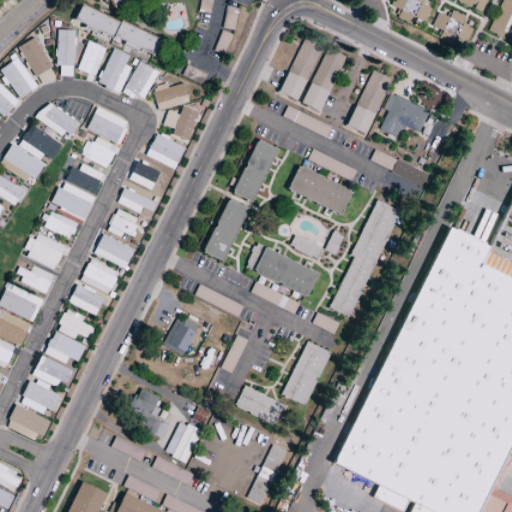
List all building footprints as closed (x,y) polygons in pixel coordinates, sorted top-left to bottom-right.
[(391,0),(389,6),(399,10),(396,16),(422,26),(429,9),(418,4),(420,0),(391,0)] [(448,0),(481,12),(485,0),(448,0)] [(501,0),(485,31),(511,45),(511,0),(507,0),(506,0),(501,0)] [(97,34),(99,30),(111,36),(117,23),(80,6),(72,22),(97,34)] [(221,29),(232,31),(237,9),(225,7),(221,29)] [(428,34),(447,43),(450,37),(464,44),(471,30),(459,24),(462,17),(451,11),(447,18),(439,14),(428,34)] [(157,38),(118,23),(111,40),(151,55),(157,38)] [(58,77),(71,77),(73,31),(55,30),(54,67),(58,67),(58,77)] [(277,95),(296,102),(320,46),(301,38),(277,95)] [(55,78),(33,39),(16,48),(38,88),(55,78)] [(95,77),(103,48),(85,43),(77,71),(95,77)] [(128,56),(111,49),(95,85),(117,94),(129,68),(124,66),(128,56)] [(343,57),(326,49),(311,79),(329,87),(343,57)] [(36,87),(15,59),(0,69),(0,77),(17,101),(36,87)] [(122,93),(142,101),(155,71),(135,63),(122,93)] [(180,76),(199,85),(204,74),(186,65),(180,76)] [(387,79),(369,71),(344,128),(362,136),(387,79)] [(182,84),(167,88),(165,85),(150,89),(157,111),(187,103),(182,84)] [(326,93),(307,85),(299,105),(318,113),(326,93)] [(0,86),(0,116),(2,118),(16,102),(0,86)] [(403,128),(417,134),(427,111),(388,94),(381,110),(385,112),(377,130),(398,140),(403,128)] [(63,132),(69,137),(77,124),(45,102),(33,119),(59,137),(63,132)] [(195,112),(180,107),(178,115),(165,112),(161,126),(172,129),(170,136),(187,141),(195,112)] [(84,132),(117,144),(126,122),(93,109),(84,132)] [(16,146),(38,161),(41,156),(49,161),(59,146),(29,126),(16,146)] [(144,158),(173,170),(182,148),(153,135),(144,158)] [(105,169),(115,148),(94,138),(92,144),(85,141),(78,157),(105,169)] [(274,149),(254,140),(230,194),(250,203),(274,149)] [(0,167),(27,185),(40,165),(9,145),(0,159),(0,167)] [(407,167),(373,151),(368,160),(374,163),(375,163),(400,174),(398,178),(420,188),(426,177),(407,168),(407,167)] [(77,171),(68,168),(62,182),(93,194),(102,174),(79,165),(77,171)] [(285,191),(339,215),(349,191),(296,167),(285,191)] [(21,192),(0,179),(0,198),(12,207),(21,192)] [(83,220),(92,197),(58,183),(49,207),(83,220)] [(140,209),(149,213),(154,203),(121,189),(115,204),(138,214),(140,209)] [(202,253),(222,262),(244,208),(224,200),(202,253)] [(328,310),(352,319),(395,210),(372,201),(350,256),(328,310)] [(105,232),(119,238),(121,233),(129,237),(137,220),(114,210),(105,232)] [(42,230),(69,239),(75,223),(47,213),(42,230)] [(448,231),(333,465),(377,486),(372,498),(399,511),(401,511),(406,502),(412,505),(408,511),(510,511),(511,509),(511,499),(494,491),(511,456),(505,453),(511,439),(511,282),(477,265),(485,249),(448,231)] [(32,242),(29,240),(21,257),(52,271),(62,247),(35,235),(32,242)] [(124,269),(132,249),(99,236),(91,256),(124,269)] [(315,273),(253,245),(242,269),(305,297),(315,273)] [(78,283),(107,295),(116,272),(87,261),(78,283)] [(28,273),(17,268),(14,275),(21,278),(18,284),(43,295),(51,277),(31,267),(28,273)] [(0,309),(31,322),(41,300),(4,285),(0,295),(0,309)] [(103,298),(74,286),(66,304),(95,316),(103,298)] [(74,335),(84,339),(89,327),(80,324),(82,317),(63,310),(54,332),(73,339),(74,335)] [(0,313),(0,339),(18,347),(28,325),(0,313)] [(196,328),(176,316),(160,346),(180,357),(196,328)] [(64,365),(66,359),(75,363),(82,347),(52,332),(42,354),(64,365)] [(328,353),(304,342),(279,396),(303,407),(328,353)] [(0,366),(4,368),(12,349),(0,344),(0,366)] [(64,385),(70,371),(38,357),(30,377),(55,387),(57,382),(64,385)] [(43,409),(51,412),(58,397),(45,391),(47,387),(28,379),(17,404),(41,415),(43,409)] [(160,436),(165,426),(153,421),(158,409),(152,407),(157,397),(137,389),(124,421),(160,436)] [(233,409),(274,425),(282,404),(241,389),(233,409)] [(46,422),(14,405),(3,427),(36,443),(46,422)] [(201,425),(207,413),(195,408),(189,420),(201,425)] [(245,499),(261,506),(285,452),(269,445),(245,499)] [(194,476),(154,458),(149,468),(189,486),(194,476)] [(0,486),(12,493),(18,481),(12,478),(14,473),(0,465),(0,486)] [(62,511),(94,511),(102,492),(74,482),(62,511)] [(0,508),(5,511),(12,497),(0,490),(0,508)] [(159,511),(121,494),(113,511),(159,511)]
